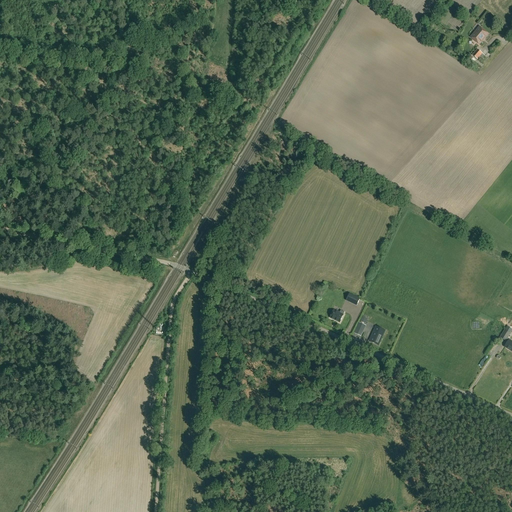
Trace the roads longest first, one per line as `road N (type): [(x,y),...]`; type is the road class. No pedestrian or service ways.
road 1 (track): [(0,230),(191,272),(170,314),(155,511)]
road 2 (unclassified): [(511,415),(191,272)]
